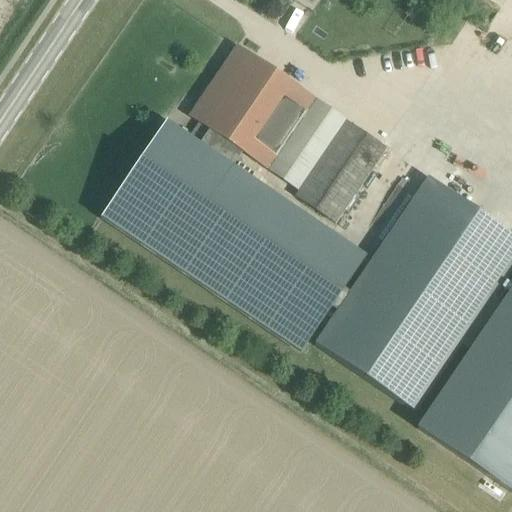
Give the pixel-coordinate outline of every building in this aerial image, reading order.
[(316,103),(235,48),(189,117),(208,130),(197,146),(231,169),(242,153),(267,170),(316,103)] [(316,103),(267,170),(298,191),(345,123),(316,103)] [(334,224),(385,150),(345,123),(298,191),(294,197),(334,224)] [(305,355),(368,261),(231,169),(197,146),(164,124),(101,217),(305,355)] [(315,345),(414,412),(511,268),(511,236),(428,179),(315,345)] [(511,289),(503,302),(494,296),(460,346),(469,353),(416,430),(511,494),(511,289)]
